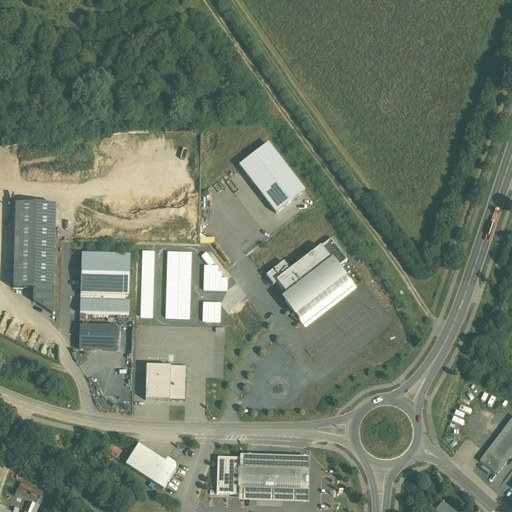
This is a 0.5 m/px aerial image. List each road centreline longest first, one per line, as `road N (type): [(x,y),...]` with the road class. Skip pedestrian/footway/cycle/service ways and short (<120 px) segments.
road 1 (track): [(437,325),(205,0)]
road 2 (residential): [(0,395),(92,423),(212,430)]
road 3 (primary): [(435,354),(511,155)]
road 4 (track): [(0,32),(76,52),(110,51),(195,0)]
